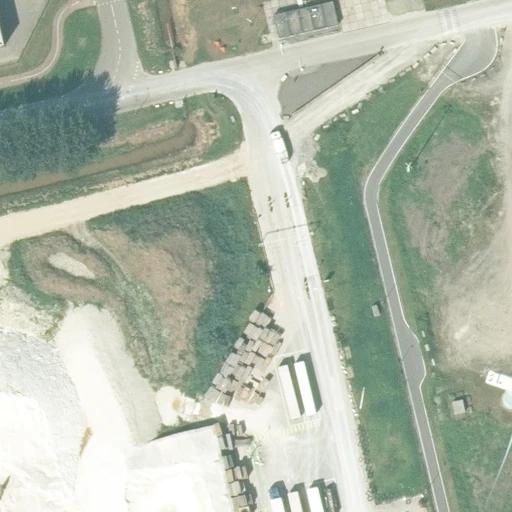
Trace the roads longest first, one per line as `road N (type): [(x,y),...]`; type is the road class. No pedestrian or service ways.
road 1 (unclassified): [(131,96),(511,10)]
road 2 (unknown): [(248,511),(231,414),(308,282)]
road 3 (unknown): [(308,282),(384,511)]
road 4 (unknown): [(243,66),(308,282)]
road 5 (unclassified): [(0,126),(131,96)]
